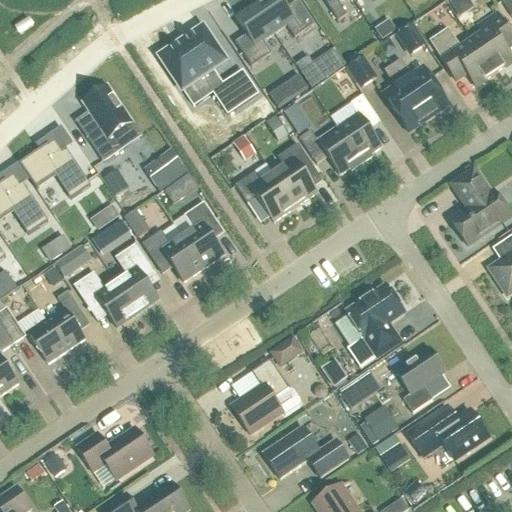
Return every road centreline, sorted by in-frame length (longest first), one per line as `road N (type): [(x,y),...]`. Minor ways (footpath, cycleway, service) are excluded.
road 1 (residential): [(160,366),(383,216)]
road 2 (residential): [(197,0),(116,41),(0,137)]
road 3 (residential): [(383,216),(511,404)]
road 4 (residential): [(0,473),(160,366)]
road 5 (residential): [(253,511),(160,366)]
road 6 (residential): [(383,216),(511,128)]
